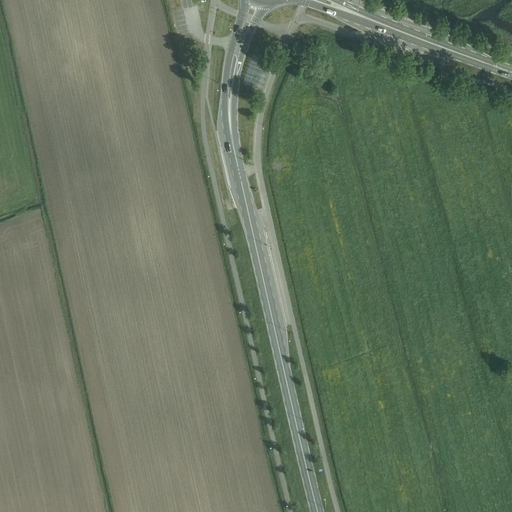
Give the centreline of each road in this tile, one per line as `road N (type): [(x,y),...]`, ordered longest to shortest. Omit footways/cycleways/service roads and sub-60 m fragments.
road 1 (primary): [(317,511),(233,147)]
road 2 (primary): [(511,72),(369,19)]
road 3 (primary): [(233,147),(239,62),(267,4)]
road 4 (primary): [(244,0),(226,78),(233,147)]
